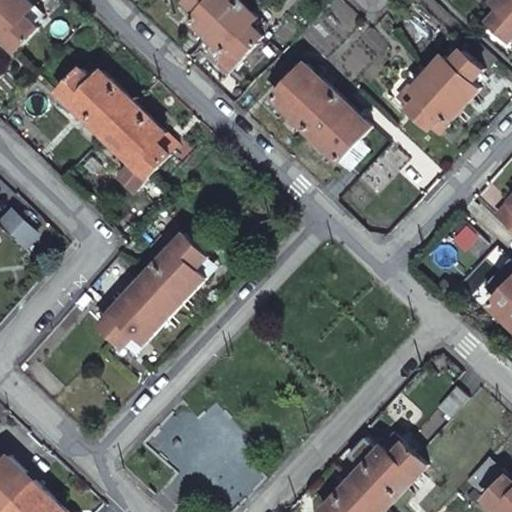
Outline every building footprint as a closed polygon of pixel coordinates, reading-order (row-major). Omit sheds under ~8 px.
[(32,16),(40,6),(33,0),(0,0),(0,31),(21,51),(43,27),(32,16)] [(197,19),(215,35),(215,34),(246,0),(192,0),(204,12),(197,19)] [(215,35),(228,48),(230,50),(237,43),(248,54),(268,34),(256,23),(263,15),(247,0),(246,0),(215,34),(215,35)] [(505,7),(494,18),(511,34),(511,0),(499,0),(505,7)] [(53,18),(40,6),(32,16),(43,27),(53,18)] [(230,50),(228,48),(224,52),(237,65),(248,54),(237,43),(230,50)] [(450,52),(435,69),(470,102),(485,86),(478,79),(488,68),(467,48),(457,59),(450,52)] [(95,59),(86,68),(98,79),(107,70),(95,59)] [(344,159),(377,124),(352,101),(311,61),(277,95),(344,159)] [(98,79),(86,68),(64,92),(66,94),(78,105),(140,165),(153,177),(176,154),(163,141),(172,132),(107,70),(98,79)] [(470,102),(435,69),(418,87),(425,94),(414,106),(435,125),(446,114),(453,120),(470,102)] [(401,95),(414,106),(425,94),(418,87),(413,82),(401,95)] [(71,113),(78,105),(66,94),(59,102),(71,113)] [(442,132),(453,120),(446,114),(435,125),(442,132)] [(163,141),(176,154),(186,145),(172,132),(163,141)] [(141,189),(153,177),(140,165),(129,177),(141,189)] [(511,204),(502,215),(511,223),(511,204)] [(16,211),(4,223),(26,245),(38,233),(16,211)] [(198,225),(191,232),(200,242),(207,234),(198,225)] [(211,256),(213,254),(200,242),(191,232),(190,232),(105,320),(128,342),(139,331),(149,341),(212,275),(202,265),(211,256)] [(211,256),(202,265),(212,275),(214,277),(223,268),(211,256)] [(511,281),(511,264),(492,286),(500,294),(511,281)] [(511,281),(500,294),(493,301),(511,319),(511,281)] [(457,413),(475,395),(463,384),(445,403),(457,413)] [(396,454),(408,441),(398,432),(387,444),(396,454)] [(0,440),(0,465),(12,453),(0,440)] [(385,511),(432,463),(419,451),(408,441),(396,454),(387,444),(356,477),(326,510),(327,511),(385,511)] [(0,499),(1,498),(0,497),(23,474),(24,475),(29,469),(12,453),(0,465),(0,499)] [(492,456),(468,480),(488,499),(511,475),(492,456)] [(24,475),(33,484),(38,478),(29,469),(24,475)] [(6,511),(37,511),(54,494),(38,478),(33,484),(24,475),(23,474),(0,497),(1,498),(10,508),(6,511)] [(511,511),(511,476),(511,475),(488,499),(502,511),(511,511)] [(54,494),(37,511),(68,511),(71,510),(54,494)] [(0,499),(0,506),(6,511),(10,508),(1,498),(0,499)]
